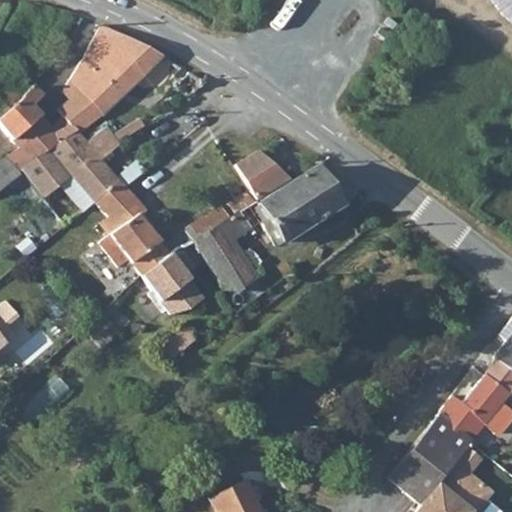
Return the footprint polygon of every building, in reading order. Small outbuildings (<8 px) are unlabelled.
[(61,119),(77,133),(104,118),(163,59),(99,28),(74,75),(61,95),(68,101),(55,113),(61,119)] [(14,75),(29,87),(43,72),(24,56),(14,75)] [(0,89),(14,75),(0,61),(0,89)] [(195,93),(205,84),(189,74),(195,93)] [(0,89),(0,117),(29,87),(14,75),(0,89)] [(0,130),(13,145),(37,119),(28,109),(39,97),(29,87),(0,117),(0,130)] [(13,145),(17,151),(0,161),(0,190),(19,176),(61,144),(49,131),(37,119),(13,145)] [(49,131),(61,144),(77,133),(61,119),(49,131)] [(117,132),(122,140),(146,127),(142,119),(117,132)] [(121,147),(107,128),(88,142),(102,162),(121,147)] [(88,142),(77,133),(61,144),(19,176),(25,175),(43,198),(70,177),(73,182),(91,203),(94,207),(121,184),(102,162),(88,142)] [(257,152),(235,168),(233,169),(245,185),(259,202),(294,178),(257,152)] [(260,205),(259,202),(169,255),(139,277),(172,317),(190,311),(223,290),(228,297),(240,293),(259,280),(232,242),(250,230),(253,234),(261,229),(274,248),(340,206),(316,168),(260,205)] [(81,212),(91,203),(73,182),(63,190),(81,212)] [(147,213),(133,195),(125,189),(121,184),(94,207),(105,219),(98,225),(139,277),(169,255),(163,247),(141,217),(147,213)] [(163,247),(169,255),(259,202),(245,185),(236,190),(241,198),(163,247)] [(0,352),(16,339),(7,329),(19,320),(6,305),(0,310),(0,352)] [(95,324),(111,340),(130,321),(114,305),(95,324)] [(493,359),(511,336),(511,319),(486,353),(493,359)] [(166,364),(169,365),(195,341),(183,326),(156,350),(166,364)] [(510,396),(511,393),(511,336),(493,359),(497,363),(486,377),(510,396)] [(422,436),(452,461),(470,442),(486,425),(498,435),(504,434),(511,424),(511,408),(505,403),(510,396),(486,377),(461,405),(452,397),(422,436)] [(422,436),(409,453),(438,477),(444,470),(452,461),(422,436)] [(438,477),(409,453),(387,481),(419,508),(415,511),(479,511),(489,502),(488,491),(471,477),(488,458),(470,442),(452,461),(444,470),(438,477)]
